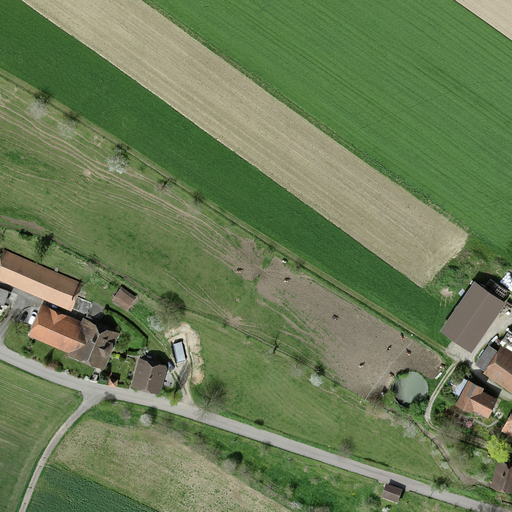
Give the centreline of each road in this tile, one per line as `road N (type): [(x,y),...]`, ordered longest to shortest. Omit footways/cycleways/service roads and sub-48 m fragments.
road 1 (track): [(0,75),(456,364)]
road 2 (tertiary): [(0,353),(65,381),(193,413),(494,511)]
road 3 (track): [(98,390),(57,436),(22,511)]
